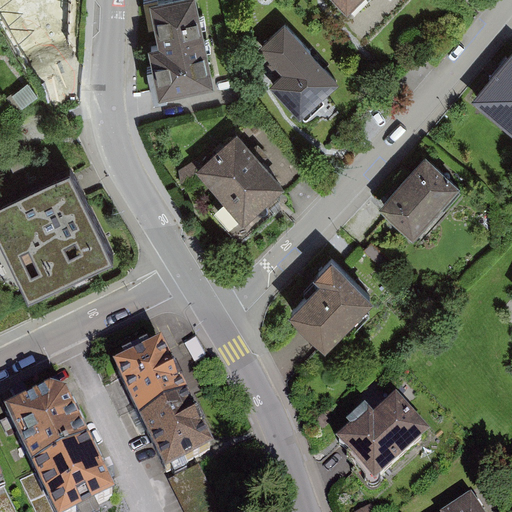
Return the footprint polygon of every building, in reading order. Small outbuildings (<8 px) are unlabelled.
[(197,0),(154,0),(150,1),(159,48),(145,51),(154,96),(214,84),(197,0)] [(358,0),(334,0),(347,12),(358,0)] [(300,118),(340,81),(286,22),(260,45),(282,69),(286,73),(271,87),(300,118)] [(511,51),(469,99),(511,136),(511,51)] [(219,145),(194,167),(242,222),(283,187),(235,131),(219,145)] [(458,186),(425,156),(379,207),(412,237),(458,186)] [(71,170),(0,203),(0,234),(30,298),(113,258),(71,170)] [(336,264),(286,312),(310,337),(321,348),(370,300),(336,264)] [(159,349),(110,373),(163,481),(211,457),(159,349)] [(61,391),(3,418),(47,511),(96,511),(114,503),(61,391)] [(389,399),(334,448),(371,489),(426,440),(389,399)] [(218,511),(200,471),(170,484),(182,511),(218,511)] [(478,511),(471,500),(452,511),(478,511)]
